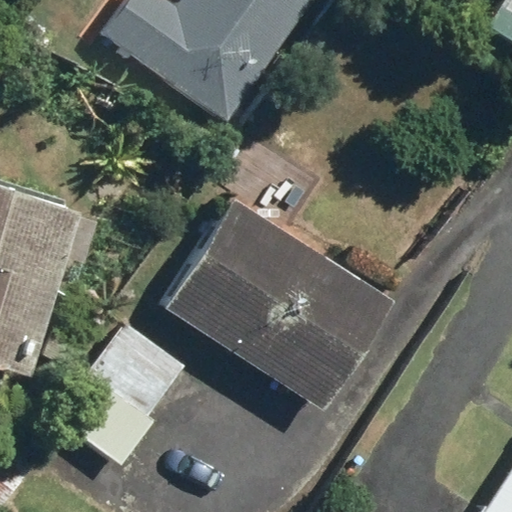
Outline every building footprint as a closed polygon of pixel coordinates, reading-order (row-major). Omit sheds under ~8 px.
[(307,0),(160,0),(158,3),(154,0),(112,0),(83,38),(205,132),(307,0)] [(511,0),(488,0),(465,35),(511,66),(511,0)] [(0,189),(0,375),(37,263),(67,273),(85,218),(0,189)] [(374,305),(206,200),(135,314),(303,419),(374,305)] [(131,416),(174,365),(115,316),(37,409),(110,470),(145,428),(131,416)] [(511,511),(511,435),(463,511),(511,511)]
